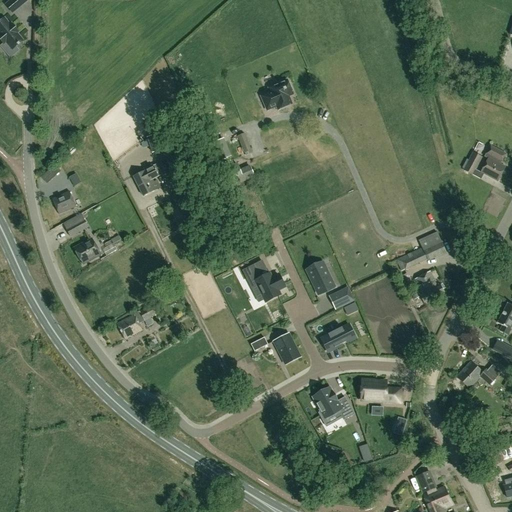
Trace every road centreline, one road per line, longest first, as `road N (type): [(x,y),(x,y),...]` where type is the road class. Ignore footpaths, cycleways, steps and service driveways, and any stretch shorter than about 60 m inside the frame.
road 1 (unclassified): [(249,411),(198,433),(136,393),(103,359),(64,300),(39,237),(28,120)]
road 2 (primary): [(0,226),(46,320),(112,400),(260,501)]
road 3 (unclassified): [(430,373),(511,210)]
road 4 (residential): [(274,231),(300,289),(300,329),(321,371)]
road 5 (unclassified): [(511,81),(452,58),(434,0)]
